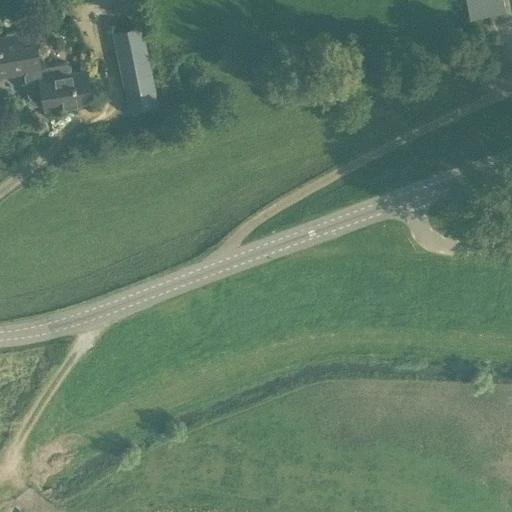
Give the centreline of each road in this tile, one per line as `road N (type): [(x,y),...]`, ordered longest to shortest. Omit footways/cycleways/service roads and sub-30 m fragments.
road 1 (tertiary): [(402,196),(95,313),(0,336)]
road 2 (track): [(0,472),(95,313)]
road 3 (unclassified): [(511,252),(436,244),(402,196)]
